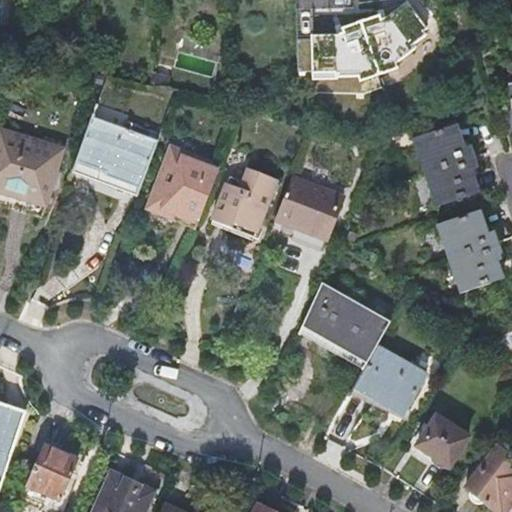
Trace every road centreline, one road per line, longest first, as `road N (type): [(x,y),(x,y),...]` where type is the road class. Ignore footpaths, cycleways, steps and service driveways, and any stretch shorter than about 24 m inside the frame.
road 1 (residential): [(250,444),(224,425),(206,394),(95,343),(36,350)]
road 2 (residential): [(36,350),(66,395),(184,447),(250,444)]
road 3 (residential): [(368,511),(250,444)]
